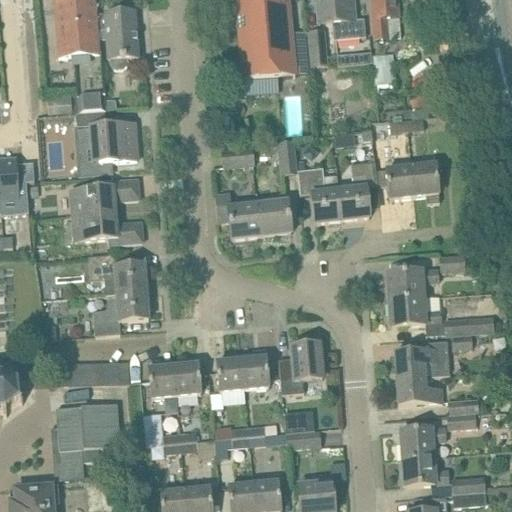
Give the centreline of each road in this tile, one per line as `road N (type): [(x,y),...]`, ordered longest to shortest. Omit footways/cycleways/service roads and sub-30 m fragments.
road 1 (residential): [(222,280),(206,272),(199,256),(180,0)]
road 2 (residential): [(363,511),(352,346),(331,309)]
road 3 (residential): [(331,309),(348,278),(347,260),(370,240),(458,230)]
